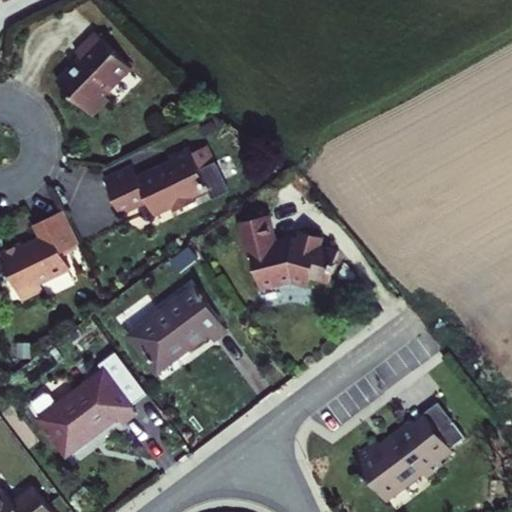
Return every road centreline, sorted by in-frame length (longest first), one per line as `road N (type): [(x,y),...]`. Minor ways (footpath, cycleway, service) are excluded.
road 1 (residential): [(266,428),(403,325)]
road 2 (residential): [(266,428),(155,511)]
road 3 (residential): [(0,187),(27,175),(41,151),(33,112),(10,97)]
